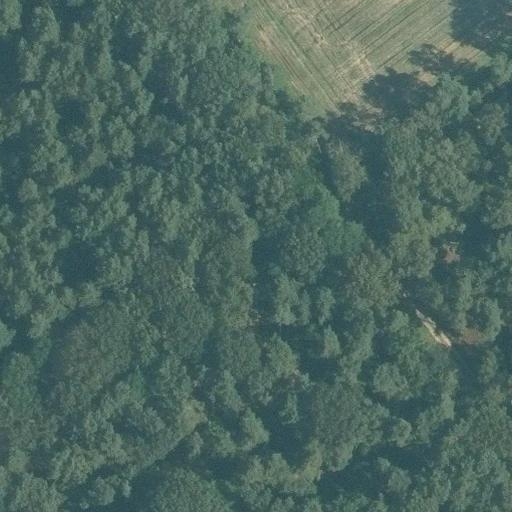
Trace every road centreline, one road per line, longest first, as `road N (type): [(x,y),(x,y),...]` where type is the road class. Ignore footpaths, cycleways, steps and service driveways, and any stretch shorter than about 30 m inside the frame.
road 1 (track): [(0,433),(253,279),(511,92)]
road 2 (track): [(189,0),(360,222)]
